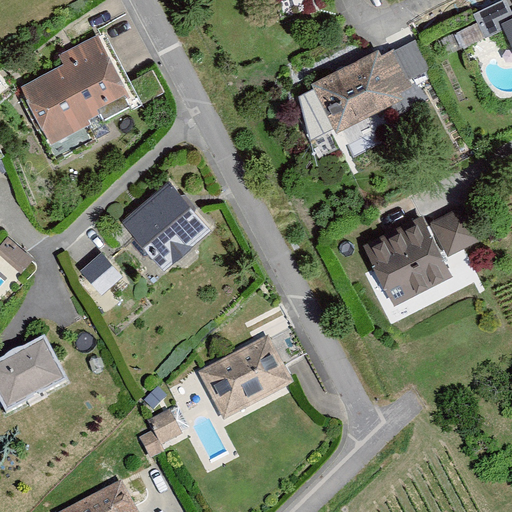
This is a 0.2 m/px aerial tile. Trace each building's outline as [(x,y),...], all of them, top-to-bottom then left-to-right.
[(476,14),(486,33),(505,24),(511,37),(511,15),(505,0),(476,14)] [(71,66),(24,90),(60,160),(112,133),(104,119),(145,99),(110,31),(66,54),(71,66)] [(388,51),(310,89),(324,119),(334,114),(346,138),(415,104),(410,94),(418,90),(402,57),(392,61),(388,51)] [(176,183),(130,225),(174,272),(220,229),(176,183)] [(430,213),(363,246),(396,312),(463,279),(453,258),(486,241),(472,212),(438,228),(430,213)] [(7,235),(0,243),(0,252),(22,270),(33,256),(7,235)] [(107,254),(85,275),(111,302),(133,281),(107,254)] [(276,339),(204,378),(229,426),(302,387),(276,339)] [(56,342),(0,370),(0,392),(13,418),(78,385),(56,342)] [(154,464),(174,454),(170,445),(190,435),(178,411),(154,424),(159,434),(143,443),(154,464)] [(142,511),(128,485),(77,511),(142,511)]
